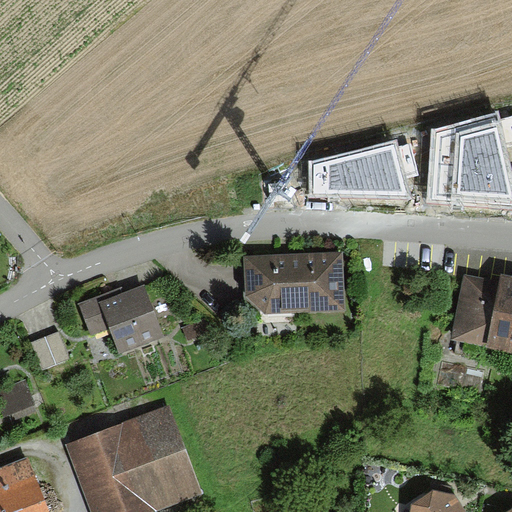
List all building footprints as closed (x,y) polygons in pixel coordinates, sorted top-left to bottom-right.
[(496,118),(438,134),(435,196),(511,197),(496,118)] [(394,146),(315,166),(315,192),(406,194),(394,146)] [(245,258),(247,300),(266,315),(345,312),(342,254),(245,258)] [(451,342),(511,355),(511,278),(501,277),(499,287),(465,280),(451,342)] [(119,356),(166,338),(145,286),(119,297),(99,304),(97,299),(80,306),(92,337),(109,331),(119,356)] [(32,344),(44,370),(69,360),(58,333),(32,344)] [(24,382),(0,391),(0,405),(5,417),(34,406),(24,382)] [(68,446),(93,511),(168,511),(203,499),(168,407),(68,446)] [(0,511),(47,511),(27,461),(0,471),(0,511)] [(411,508),(410,511),(463,511),(455,498),(433,494),(411,508)]
